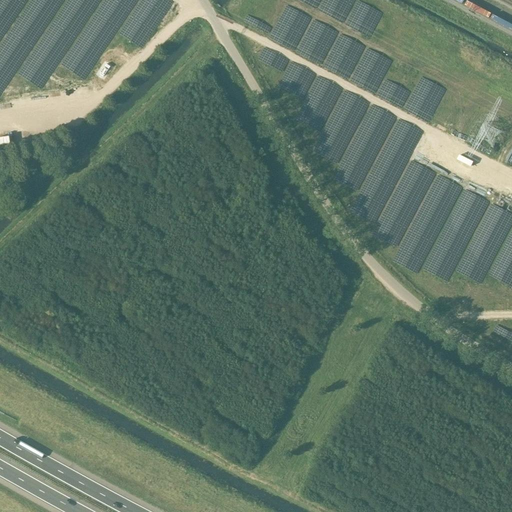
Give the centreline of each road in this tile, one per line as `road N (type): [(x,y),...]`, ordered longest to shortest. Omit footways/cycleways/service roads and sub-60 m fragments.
road 1 (unclassified): [(511,367),(437,323),(341,231),(203,3)]
road 2 (unclassified): [(74,121),(203,3)]
road 3 (motorway): [(132,511),(0,438)]
